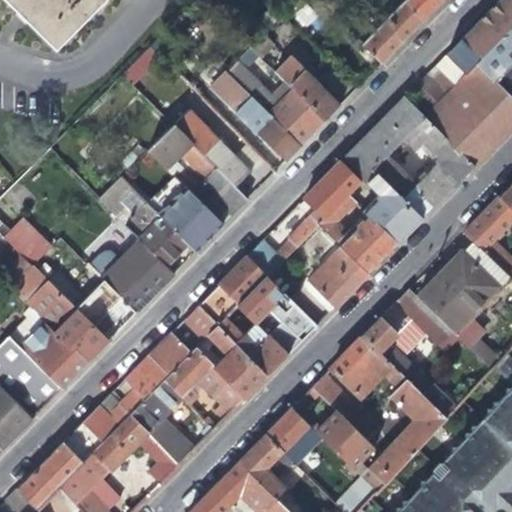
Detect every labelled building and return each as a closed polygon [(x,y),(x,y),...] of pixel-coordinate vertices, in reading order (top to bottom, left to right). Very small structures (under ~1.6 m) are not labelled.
[(6,0),(26,18),(54,47),(100,0),(6,0)] [(403,0),(402,2),(421,21),(441,0),(403,0)] [(508,30),(511,27),(511,26),(511,0),(498,0),(489,10),(508,30)] [(360,43),(379,62),(403,39),(421,21),(402,2),(360,43)] [(461,38),(481,58),(508,30),(489,10),(476,23),(461,38)] [(511,28),(511,27),(508,30),(481,58),(475,64),(491,81),(511,60),(511,28)] [(182,51),(163,33),(148,48),(167,66),(182,51)] [(461,38),(447,52),(467,71),(475,64),(481,58),(461,38)] [(249,47),(224,72),(299,144),(312,130),(323,120),(285,82),(267,100),(240,73),(258,55),(249,47)] [(123,72),(133,83),(159,60),(149,49),(123,72)] [(424,115),(467,71),(447,52),(429,70),(404,95),(424,115)] [(271,68),(285,82),(323,120),(330,112),(338,105),(285,54),(271,68)] [(424,115),(422,117),(472,167),(501,138),(511,126),(511,101),(497,86),(491,81),(475,64),(467,71),(424,115)] [(291,152),(299,144),(224,72),(209,86),(283,160),(291,152)] [(511,80),(507,76),(497,86),(511,101),(511,80)] [(424,115),(404,95),(384,116),(340,160),(360,180),(363,176),(370,169),(386,153),(400,139),(422,117),(424,115)] [(199,98),(189,108),(207,126),(217,115),(199,98)] [(185,110),(171,125),(234,187),(243,178),(248,172),(185,110)] [(415,184),(386,153),(370,169),(420,220),(446,193),(472,167),(422,117),(400,139),(412,151),(420,143),(438,161),(415,184)] [(171,125),(145,151),(163,168),(171,161),(177,155),(201,180),(198,182),(231,213),(237,206),(245,198),(234,187),(171,125)] [(295,245),(318,222),(345,194),(360,180),(340,160),(321,180),(302,198),(314,210),(287,237),(295,245)] [(182,170),(171,161),(163,168),(174,178),(182,170)] [(362,211),(365,214),(395,244),(407,232),(420,220),(370,169),(363,176),(379,193),(362,211)] [(124,226),(144,246),(164,265),(176,253),(186,244),(154,212),(134,193),(118,177),(96,199),(124,226)] [(511,183),(498,197),(511,211),(511,183)] [(169,197),(154,212),(186,244),(194,251),(207,237),(221,223),(181,185),(169,197)] [(352,201),(345,194),(318,222),(341,245),(367,272),(383,257),(395,244),(365,214),(345,233),(333,221),(352,201)] [(511,262),(490,241),(511,218),(511,211),(498,197),(482,213),(462,233),(470,241),(506,276),(511,282),(511,262)] [(50,245),(21,217),(2,237),(31,265),(50,245)] [(280,259),(261,240),(246,255),(266,274),(276,264),(280,259)] [(447,266),(416,297),(437,318),(451,332),(506,276),(470,241),(447,266)] [(307,280),(333,307),(352,289),(367,272),(341,245),(307,280)] [(100,277),(106,284),(134,311),(155,290),(172,273),(164,265),(144,246),(126,264),(112,251),(93,270),(100,277)] [(266,274),(246,255),(226,276),(196,306),(215,326),(223,317),(235,305),(266,274)] [(297,286),(276,264),(266,274),(288,296),(297,286)] [(64,319),(54,329),(85,361),(95,350),(105,340),(48,282),(31,265),(10,285),(25,301),(36,290),(64,319)] [(271,303),(305,336),(310,331),(316,324),(288,296),(266,274),(235,305),(252,322),(271,303)] [(54,275),(48,282),(105,340),(121,324),(134,311),(106,284),(100,277),(78,299),(54,275)] [(437,346),(451,332),(437,318),(416,297),(407,289),(386,311),(361,336),(442,417),(452,405),(391,345),(414,323),(437,346)] [(189,331),(179,342),(188,352),(193,347),(206,335),(215,326),(196,306),(180,322),(189,331)] [(241,335),(223,317),(215,326),(264,377),(275,366),(285,356),(268,339),(266,337),(260,331),(253,323),(241,335)] [(225,354),(213,367),(243,398),(255,387),(264,377),(215,326),(206,335),(216,345),(225,354)] [(280,328),(268,339),(285,356),(296,345),(280,328)] [(9,334),(0,342),(0,386),(30,416),(62,384),(85,361),(54,329),(28,354),(9,334)] [(466,347),(487,368),(500,355),(502,352),(481,331),(466,347)] [(164,338),(146,356),(166,375),(188,352),(179,342),(169,332),(164,338)] [(203,358),(216,345),(206,335),(193,347),(203,358)] [(413,420),(361,477),(375,490),(387,476),(412,449),(438,422),(442,417),(361,336),(346,351),(329,368),(358,398),(384,373),(396,387),(388,395),(413,420)] [(236,406),(243,398),(213,367),(203,358),(193,347),(188,352),(166,375),(162,378),(179,395),(186,402),(194,394),(187,386),(195,378),(229,412),(236,406)] [(511,360),(505,360),(500,355),(487,368),(508,388),(478,420),(459,442),(433,470),(408,497),(394,511),(472,511),(469,508),(479,498),(492,509),(495,506),(509,504),(511,488),(511,360)] [(109,394),(80,422),(100,441),(128,413),(162,378),(166,375),(146,356),(130,372),(123,380),(132,389),(118,404),(109,394)] [(377,430),(322,375),(310,387),(339,415),(366,442),(377,430)] [(157,417),(179,395),(162,378),(128,413),(178,464),(184,458),(191,452),(157,417)] [(0,386),(0,412),(17,430),(30,416),(0,386)] [(308,414),(295,402),(289,409),(305,424),(310,420),(306,416),(308,414)] [(338,466),(344,460),(318,437),(305,424),(289,409),(276,422),(263,434),(290,460),(310,439),(338,466)] [(0,412),(0,446),(11,435),(17,430),(0,412)] [(146,472),(159,484),(168,475),(178,464),(128,413),(100,441),(57,485),(73,501),(98,477),(134,439),(157,462),(146,472)] [(331,424),(318,437),(344,460),(353,469),(373,448),(366,442),(339,415),(331,424)] [(202,419),(212,430),(216,426),(205,416),(202,419)] [(48,455),(17,487),(36,506),(57,485),(100,441),(80,422),(48,455)] [(273,477),(290,460),(263,434),(252,446),(236,462),(280,503),(290,493),(273,477)] [(288,511),(280,503),(236,462),(216,482),(187,511),(288,511)] [(119,498),(98,477),(73,501),(83,511),(109,511),(107,510),(119,498)] [(354,511),(366,499),(375,490),(361,477),(336,505),(343,511),(354,511)] [(4,499),(17,511),(29,511),(36,506),(17,487),(4,499)]
